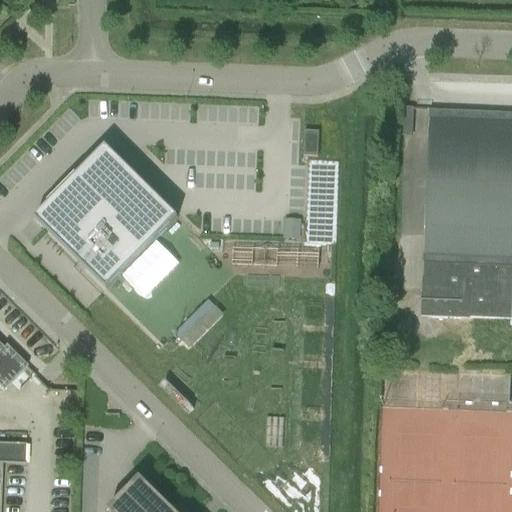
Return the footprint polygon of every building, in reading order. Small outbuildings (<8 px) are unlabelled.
[(511,320),(511,329),(511,114),(429,111),(423,264),(439,265),(438,279),(422,278),(421,312),(427,318),(460,319),(461,312),(470,313),(470,318),(511,320)] [(303,157),(318,158),(319,133),(304,132),(303,157)] [(106,148),(35,220),(107,291),(178,219),(106,148)] [(166,343),(188,320),(153,286),(130,309),(166,343)] [(211,300),(176,334),(190,348),(225,315),(211,300)] [(0,347),(0,389),(3,392),(11,384),(23,372),(24,371),(27,368),(5,347),(2,349),(0,347)] [(109,511),(108,511),(173,511),(140,480),(109,511)]
